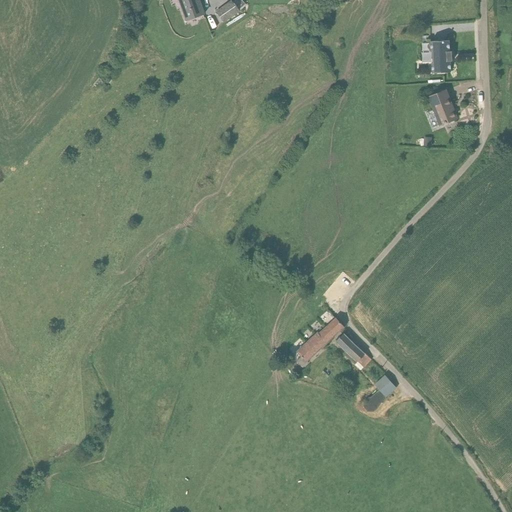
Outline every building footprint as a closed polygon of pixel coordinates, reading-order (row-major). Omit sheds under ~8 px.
[(204,15),(198,0),(177,0),(185,22),(204,15)] [(240,0),(236,0),(231,4),(237,12),(245,6),(240,0)] [(214,13),(222,25),(238,13),(237,12),(231,4),(230,2),(214,13)] [(430,41),(432,74),(451,72),(449,40),(430,41)] [(446,90),(428,98),(440,126),(459,118),(446,90)] [(336,316),(326,325),(335,334),(345,325),(336,316)] [(335,334),(326,325),(317,334),(326,343),(335,334)] [(366,351),(345,331),(337,340),(358,359),(366,351)] [(326,343),(317,334),(308,342),(317,351),(326,343)] [(317,351),(308,342),(299,350),(308,360),(317,351)] [(372,357),(366,351),(358,359),(364,366),(372,357)] [(386,373),(376,382),(381,387),(388,394),(398,385),(386,373)] [(388,394),(381,387),(371,395),(378,403),(388,394)] [(378,403),(371,395),(364,399),(364,404),(368,409),(374,409),(378,403)]
